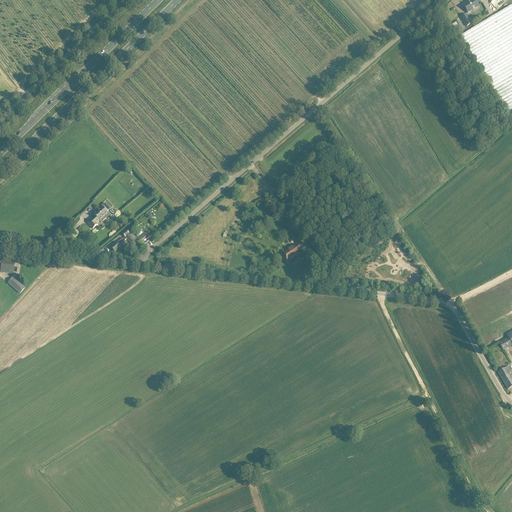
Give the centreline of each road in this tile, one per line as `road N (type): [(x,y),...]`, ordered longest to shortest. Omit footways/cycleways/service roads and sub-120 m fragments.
road 1 (unclassified): [(140,264),(441,0)]
road 2 (unclassified): [(449,304),(140,264)]
road 3 (track): [(172,511),(425,395)]
road 4 (primary): [(0,174),(178,0)]
road 5 (track): [(318,106),(449,304)]
road 6 (primary): [(157,0),(0,153)]
road 7 (unclassified): [(0,120),(123,0)]
road 8 (unclassified): [(140,264),(0,247)]
road 9 (track): [(488,511),(425,395)]
